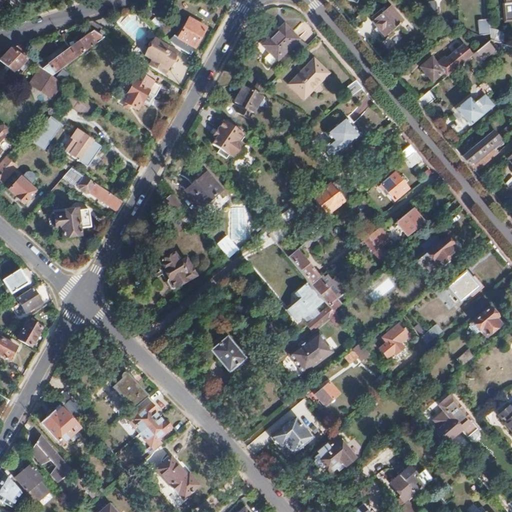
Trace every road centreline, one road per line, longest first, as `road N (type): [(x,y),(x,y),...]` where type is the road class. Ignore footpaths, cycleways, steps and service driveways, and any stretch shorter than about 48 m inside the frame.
road 1 (residential): [(247,0),(81,298)]
road 2 (residential): [(511,242),(308,0)]
road 3 (residential): [(81,298),(288,511)]
road 4 (residential): [(81,298),(0,441)]
road 5 (residential): [(118,0),(0,37)]
